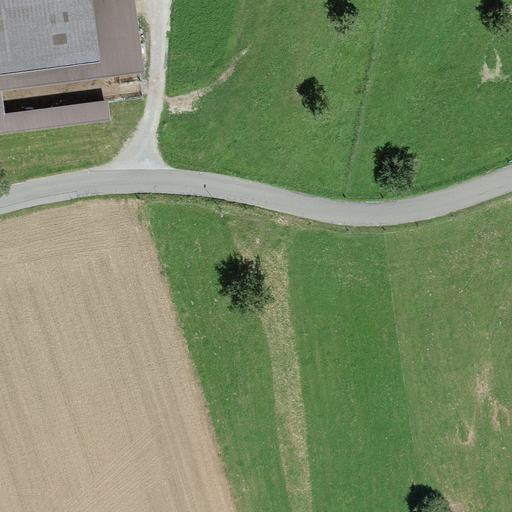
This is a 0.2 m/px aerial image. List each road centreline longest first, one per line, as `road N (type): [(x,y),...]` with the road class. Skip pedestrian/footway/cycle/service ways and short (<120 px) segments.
road 1 (tertiary): [(0,202),(86,177),(205,183),(378,212),(452,199),(511,177)]
road 2 (track): [(137,180),(154,71),(149,0)]
